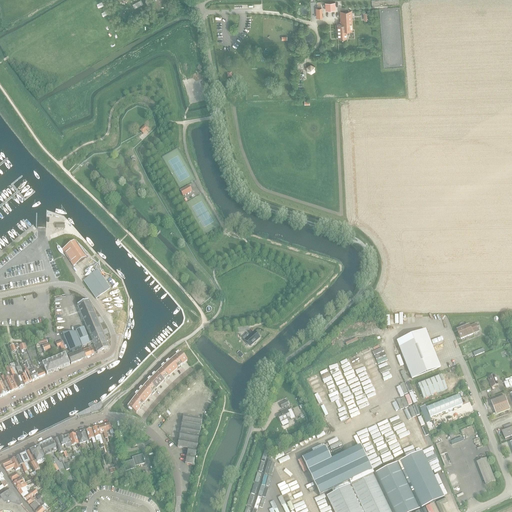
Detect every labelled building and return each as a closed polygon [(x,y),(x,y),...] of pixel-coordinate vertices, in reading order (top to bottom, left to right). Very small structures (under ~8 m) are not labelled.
[(346,30),(352,30),(351,10),(340,11),(341,24),(337,24),(337,25),(337,30),(337,32),(338,38),(337,38),(347,38),(346,38),(346,30)] [(306,65),(307,73),(311,75),(316,72),(316,66),(310,63),(306,65)] [(139,130),(143,134),(148,129),(145,125),(139,130)] [(180,191),(183,197),(192,192),(189,186),(180,191)] [(63,250),(74,266),(86,258),(74,242),(63,250)] [(84,281),(96,298),(110,289),(98,271),(84,281)] [(77,305),(97,353),(109,348),(89,301),(77,305)] [(472,334),(479,331),(476,324),(470,327),(469,326),(457,331),(461,339),(473,334),(472,334)] [(76,331),(83,346),(90,343),(84,328),(76,331)] [(397,341),(412,379),(440,368),(425,330),(397,341)] [(82,347),(76,333),(62,334),(70,352),(73,351),(74,353),(77,352),(76,349),(82,347)] [(252,334),(248,338),(246,335),(242,338),(245,341),(250,346),(258,339),(253,333),(252,334)] [(84,351),(86,358),(94,355),(91,347),(84,350),(84,351)] [(84,351),(84,350),(83,351),(83,349),(77,352),(74,353),(68,355),(72,364),(73,364),(86,358),(84,351)] [(173,359),(180,367),(187,361),(180,353),(173,359)] [(60,357),(64,368),(70,365),(66,355),(60,357)] [(53,372),(64,368),(60,357),(49,362),(53,372)] [(173,373),(180,367),(173,359),(166,365),(173,373)] [(33,381),(29,372),(28,369),(25,362),(24,363),(25,365),(23,366),(25,370),(26,370),(26,371),(25,371),(26,374),(30,383),(33,381)] [(48,375),(53,372),(49,362),(43,364),(48,375)] [(166,379),(173,373),(166,365),(159,372),(166,379)] [(11,370),(14,377),(19,389),(24,386),(20,377),(17,378),(16,375),(15,375),(12,367),(9,368),(11,370)] [(37,368),(35,369),(39,378),(46,375),(43,368),(38,371),(37,368)] [(33,381),(39,378),(35,369),(29,372),(33,381)] [(160,386),(166,379),(159,372),(152,378),(160,386)] [(30,383),(26,374),(25,375),(24,373),(20,374),(21,376),(21,377),(25,386),(30,383)] [(418,384),(423,398),(447,389),(441,375),(418,384)] [(488,378),(492,388),(499,385),(496,375),(488,378)] [(4,376),(2,377),(4,383),(2,384),(7,394),(12,392),(6,379),(4,376)] [(12,392),(19,389),(14,377),(10,379),(9,378),(6,379),(12,392)] [(153,393),(160,386),(152,378),(145,385),(153,393)] [(147,400),(153,393),(145,385),(139,392),(147,400)] [(142,407),(147,400),(139,392),(133,400),(142,407)] [(426,408),(430,418),(462,405),(459,395),(426,408)] [(491,402),(496,415),(510,409),(505,396),(491,402)] [(136,414),(142,407),(133,400),(127,407),(136,414)] [(291,410),(287,411),(286,408),(280,411),(281,414),(278,416),(283,426),(288,423),(286,419),(290,417),(291,419),(295,417),(291,410)] [(185,464),(194,466),(202,420),(183,416),(177,448),(188,449),(185,464)] [(383,419),(385,427),(395,425),(393,417),(383,419)] [(106,432),(106,433),(107,433),(107,432),(110,431),(111,433),(111,435),(114,434),(113,430),(111,430),(109,423),(104,425),(106,432)] [(364,427),(367,435),(379,430),(376,423),(368,427),(367,425),(364,427)] [(511,425),(511,424),(505,426),(506,429),(502,431),(505,438),(511,435),(511,425)] [(108,438),(106,433),(106,432),(104,425),(98,427),(100,434),(104,432),(106,439),(108,438)] [(100,434),(98,427),(93,428),(96,441),(100,440),(101,445),(103,444),(100,434)] [(95,450),(98,449),(91,429),(86,430),(89,439),(92,438),(93,443),(93,444),(95,450)] [(88,444),(89,444),(85,431),(76,433),(79,444),(87,441),(88,444)] [(69,436),(72,446),(76,444),(77,448),(80,448),(75,434),(72,435),(70,435),(69,436)] [(72,447),(72,446),(69,436),(68,436),(59,438),(62,446),(65,445),(66,448),(72,447)] [(450,442),(452,446),(463,441),(461,437),(450,442)] [(64,452),(63,452),(62,450),(61,446),(58,439),(54,440),(56,445),(58,449),(59,452),(60,456),(62,455),(61,454),(64,452)] [(56,464),(54,465),(50,454),(57,451),(53,441),(41,446),(45,456),(55,472),(59,470),(56,464)] [(371,472),(372,471),(360,446),(331,460),(325,448),(301,459),(319,496),(332,491),(333,493),(326,497),(333,511),(414,511),(444,498),(422,451),(373,475),(371,472)] [(26,453),(30,461),(35,472),(40,470),(37,465),(46,461),(39,447),(26,453)] [(27,463),(30,461),(26,453),(20,456),(23,464),(24,464),(26,467),(28,466),(27,463)] [(123,463),(125,472),(136,468),(135,466),(145,462),(143,454),(132,457),(133,460),(123,463)] [(287,454),(283,456),(287,464),(291,462),(287,454)] [(27,471),(26,467),(24,464),(23,464),(20,456),(15,458),(19,466),(22,465),(24,468),(23,469),(25,472),(27,471)] [(20,469),(19,466),(15,458),(9,461),(11,464),(12,468),(14,467),(16,471),(20,469)] [(477,463),(486,485),(495,481),(486,459),(477,463)] [(6,471),(12,468),(11,464),(9,461),(2,464),(4,467),(6,471)] [(10,477),(12,481),(19,477),(17,473),(10,477)] [(16,488),(23,484),(25,483),(22,478),(13,483),(16,488)] [(21,495),(27,491),(30,490),(28,486),(25,487),(19,491),(21,495)] [(29,494),(23,498),(26,501),(32,496),(34,496),(33,495),(37,492),(36,490),(35,489),(34,490),(31,492),(29,494)] [(0,511),(27,511),(21,506),(22,505),(11,490),(0,496),(0,497),(1,499),(0,499),(0,511)] [(32,496),(26,501),(29,505),(35,500),(32,496)] [(45,504),(41,508),(35,501),(30,506),(35,511),(44,511),(47,510),(45,507),(46,506),(45,504)]
